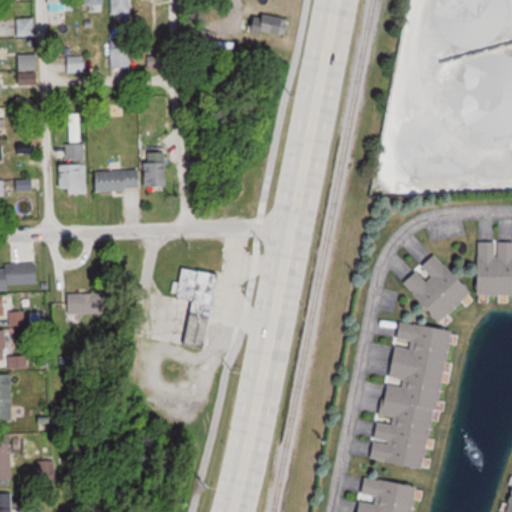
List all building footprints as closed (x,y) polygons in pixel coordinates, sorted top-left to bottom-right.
[(49,0),(49,11),(72,11),(72,0),(49,0)] [(130,16),(130,0),(110,0),(110,16),(130,16)] [(111,47),(111,73),(132,73),(132,47),(111,47)] [(19,71),(39,71),(39,52),(19,52),(19,71)] [(66,74),(84,74),(84,56),(66,56),(66,74)] [(72,122),(75,141),(84,140),(80,121),(72,122)] [(19,143),(19,160),(35,160),(35,143),(19,143)] [(63,144),(64,194),(89,193),(88,144),(63,144)] [(172,187),(172,152),(150,152),(150,187),(172,187)] [(96,171),(96,190),(143,189),(143,170),(96,171)] [(16,180),(16,192),(38,192),(38,180),(16,180)] [(0,290),(16,290),(15,285),(40,284),(39,264),(0,265),(0,290)] [(222,272),(182,266),(177,299),(194,301),(188,345),(211,348),(222,272)] [(69,293),(69,315),(110,315),(110,293),(69,293)] [(11,296),(0,295),(0,316),(11,317),(11,296)] [(9,329),(0,329),(0,359),(9,360),(9,329)] [(30,356),(11,356),(11,367),(30,367),(30,356)] [(0,373),(0,423),(14,423),(14,374),(0,373)] [(0,477),(14,478),(14,440),(0,439),(0,477)] [(26,511),(25,490),(2,492),(3,511),(26,511)]
